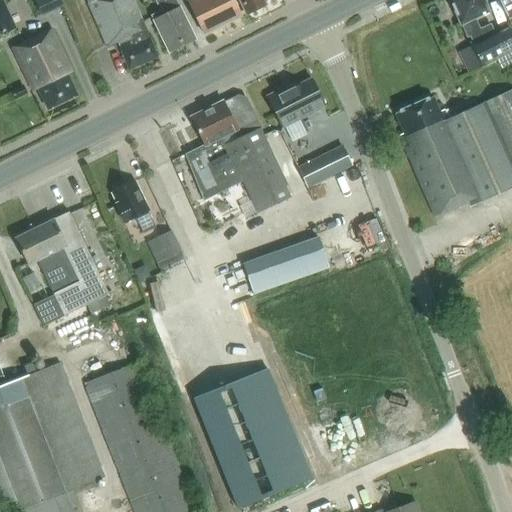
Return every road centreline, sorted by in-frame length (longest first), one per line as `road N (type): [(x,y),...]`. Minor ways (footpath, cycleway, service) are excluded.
road 1 (unclassified): [(508,511),(318,18)]
road 2 (secondary): [(0,176),(318,18)]
